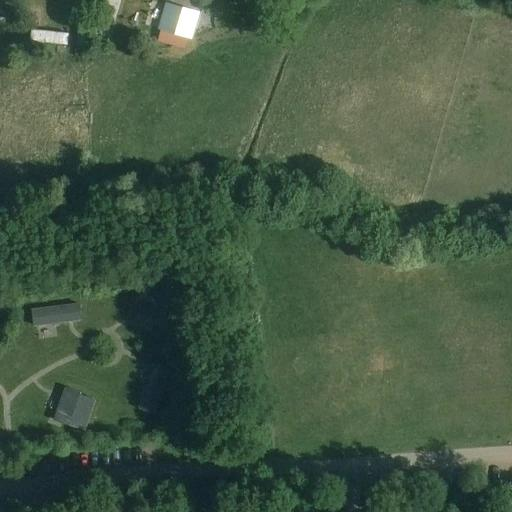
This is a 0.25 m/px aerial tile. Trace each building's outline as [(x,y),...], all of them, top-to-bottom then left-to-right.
[(248,14),(250,0),(231,0),(229,10),(248,14)] [(190,39),(199,13),(168,4),(160,29),(190,39)] [(131,311),(165,323),(175,291),(143,281),(138,296),(136,296),(131,311)] [(152,417),(165,372),(150,368),(137,413),(152,417)] [(67,386),(55,420),(86,431),(97,399),(82,393),(82,392),(67,386)]
